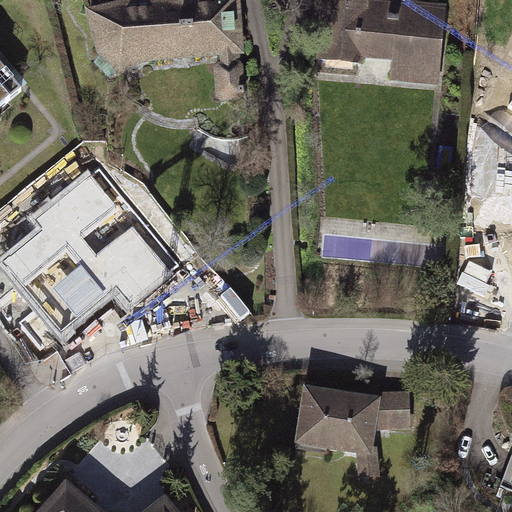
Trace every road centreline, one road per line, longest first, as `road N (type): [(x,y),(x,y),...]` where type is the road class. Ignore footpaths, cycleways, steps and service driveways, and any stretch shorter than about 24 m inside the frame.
road 1 (residential): [(170,363),(287,343),(373,340),(511,361)]
road 2 (residential): [(0,464),(48,417),(111,380),(170,363)]
road 3 (residential): [(170,363),(222,511)]
